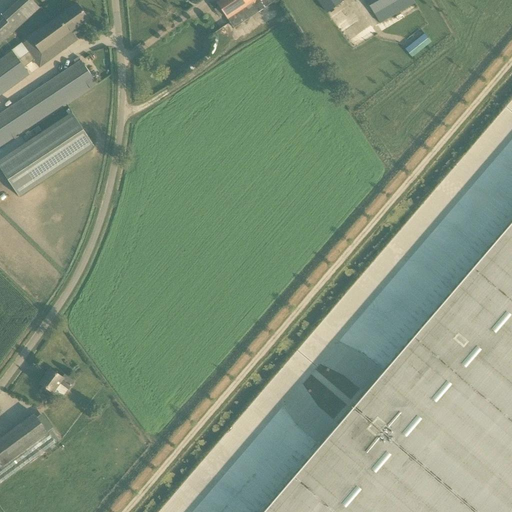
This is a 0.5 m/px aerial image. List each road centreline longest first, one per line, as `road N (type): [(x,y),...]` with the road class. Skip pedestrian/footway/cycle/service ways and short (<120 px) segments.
road 1 (unknown): [(511,24),(157,443)]
road 2 (unclassified): [(0,387),(68,290),(104,202),(120,101),(115,0)]
